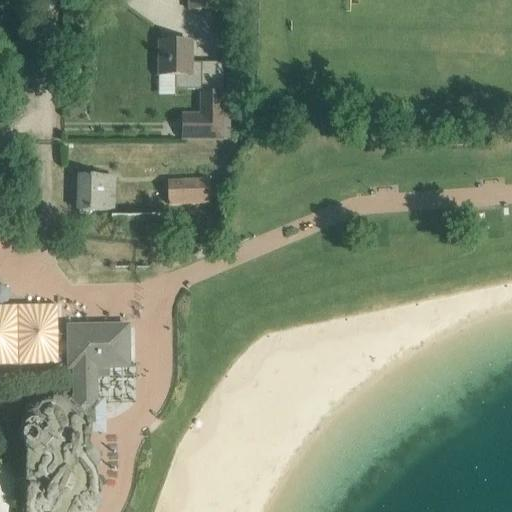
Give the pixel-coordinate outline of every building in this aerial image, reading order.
[(222,9),(221,0),(187,0),(188,10),(222,9)] [(160,43),(160,76),(170,76),(175,76),(175,90),(195,90),(199,90),(202,90),(202,63),(191,63),(191,43),(180,43),(160,43)] [(181,115),(181,141),(223,141),(223,140),(230,140),(230,107),(226,107),(226,92),(223,93),(199,93),(199,115),(181,115)] [(78,177),(77,211),(114,212),(115,192),(115,178),(98,178),(78,177)] [(212,204),(211,178),(169,179),(170,205),(212,204)] [(21,278),(27,280),(33,279),(38,275),(40,269),(39,263),(35,258),(29,256),(22,257),(18,261),(15,267),(17,273),(21,278)] [(92,493),(91,435),(106,435),(105,420),(105,400),(96,403),(95,368),(128,367),(128,327),(69,328),(70,368),(75,368),(76,405),(27,407),(27,511),(70,511),(76,503),(80,503),(85,501),(88,500),(90,497),(92,493)]
